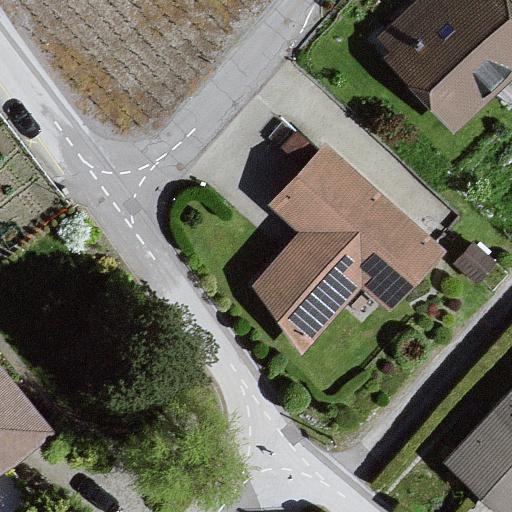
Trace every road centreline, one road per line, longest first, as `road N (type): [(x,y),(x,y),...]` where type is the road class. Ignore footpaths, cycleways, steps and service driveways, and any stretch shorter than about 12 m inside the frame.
road 1 (residential): [(275,445),(114,205)]
road 2 (residential): [(114,205),(176,152),(314,0)]
road 3 (residential): [(114,205),(0,42)]
